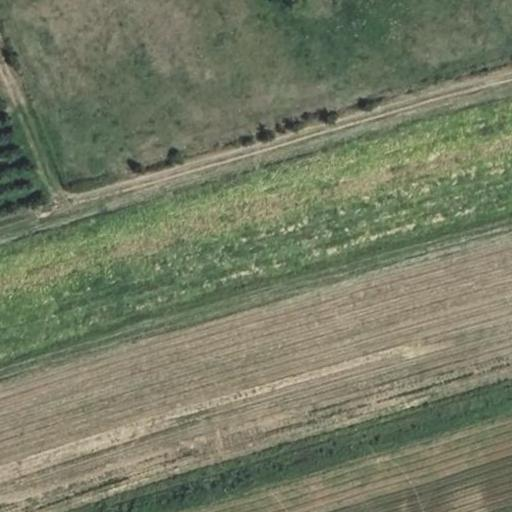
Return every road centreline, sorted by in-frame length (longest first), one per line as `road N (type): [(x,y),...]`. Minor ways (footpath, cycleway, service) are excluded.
road 1 (track): [(0,226),(511,73)]
road 2 (track): [(77,202),(47,184),(0,60)]
